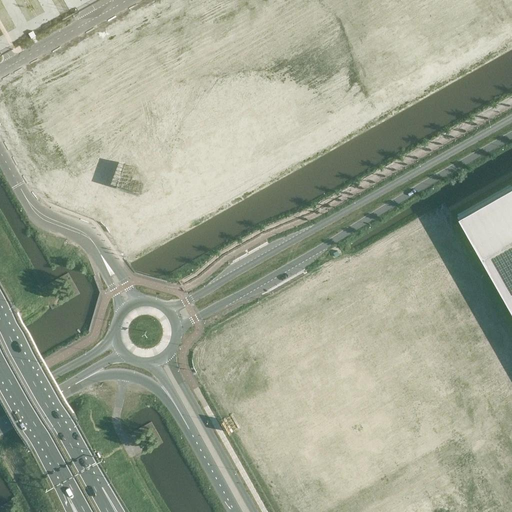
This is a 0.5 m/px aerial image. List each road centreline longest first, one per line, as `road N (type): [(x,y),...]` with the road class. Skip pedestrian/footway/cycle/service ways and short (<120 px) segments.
road 1 (tertiary): [(511,117),(168,311)]
road 2 (tertiary): [(176,328),(511,135)]
road 3 (tertiary): [(252,511),(165,355)]
road 4 (trunk): [(0,359),(70,486)]
road 5 (unclassified): [(126,0),(0,71)]
road 6 (unclassified): [(0,153),(30,206),(87,236),(99,251)]
road 7 (tertiary): [(116,339),(0,406)]
road 8 (tertiary): [(174,399),(237,511)]
